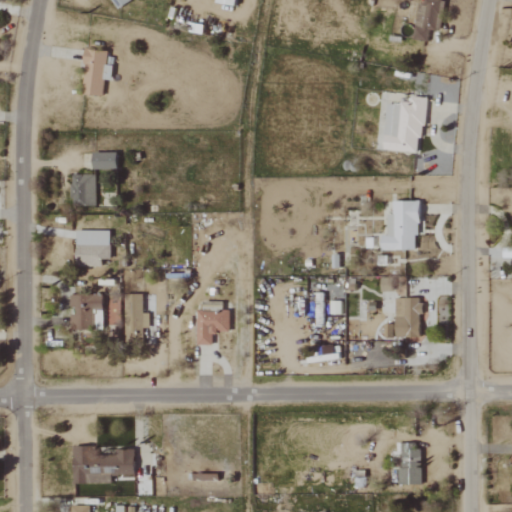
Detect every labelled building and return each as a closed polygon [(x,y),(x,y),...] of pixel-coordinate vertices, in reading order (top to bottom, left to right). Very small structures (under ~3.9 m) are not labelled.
[(110,0),(115,9),(130,1),(129,0),(110,0)] [(439,32),(444,1),(437,0),(419,0),(413,40),(426,42),(428,30),(439,32)] [(107,51),(84,50),(82,95),(102,96),(103,80),(111,80),(111,66),(106,65),(107,51)] [(385,103),(382,150),(420,153),(424,98),(410,97),(409,104),(385,103)] [(92,153),(92,170),(116,170),(116,152),(92,153)] [(94,175),(70,175),(70,206),(95,206),(94,175)] [(392,202),(392,215),(386,215),(386,236),(380,236),(380,251),(417,250),(416,202),(392,202)] [(102,266),(102,259),(109,260),(110,231),(75,231),(75,265),(102,266)] [(392,291),(391,278),(380,278),(380,292),(392,291)] [(101,313),(102,296),(69,295),(69,307),(71,307),(71,331),(93,331),(93,313),(101,313)] [(142,314),(142,297),(124,297),(125,343),(142,343),(142,329),(149,328),(148,314),(142,314)] [(395,338),(418,338),(418,315),(420,315),(420,298),(394,299),(395,338)] [(330,315),(340,314),(339,302),(329,302),(330,315)] [(229,311),(196,311),(195,345),(211,346),(212,333),(228,333),(229,311)] [(394,338),(394,324),(383,325),(384,338),(394,338)] [(420,484),(420,443),(396,443),(395,468),(398,468),(398,483),(420,484)] [(72,484),(111,483),(111,475),(134,475),(133,452),(89,453),(89,446),(72,446),(72,484)] [(192,481),(217,480),(217,473),(192,474),(192,481)]
